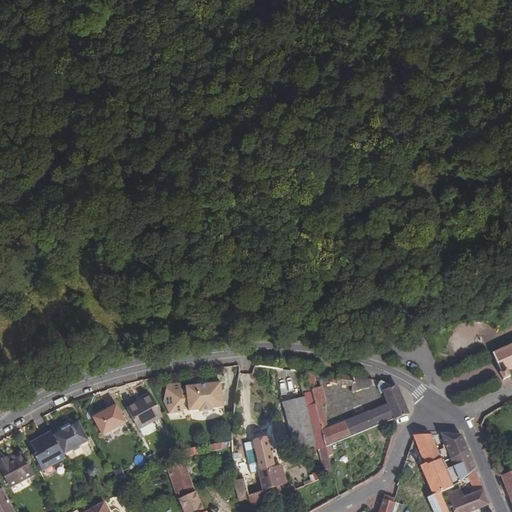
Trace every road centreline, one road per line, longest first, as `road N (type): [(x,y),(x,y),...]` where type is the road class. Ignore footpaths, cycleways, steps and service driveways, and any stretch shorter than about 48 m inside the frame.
road 1 (residential): [(0,423),(98,376),(153,361),(269,349),(381,369),(419,390),(431,415)]
road 2 (unclassified): [(329,511),(384,481),(407,430),(431,415)]
